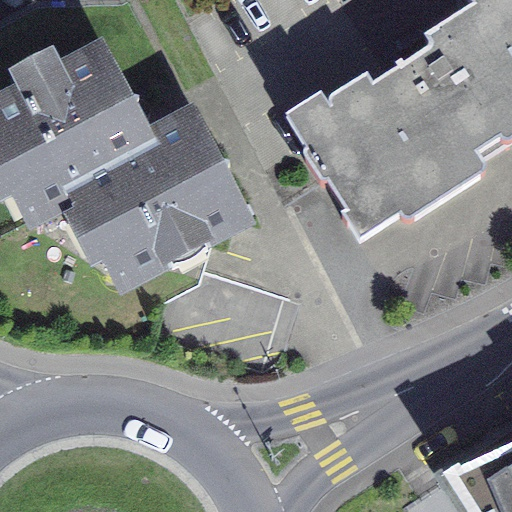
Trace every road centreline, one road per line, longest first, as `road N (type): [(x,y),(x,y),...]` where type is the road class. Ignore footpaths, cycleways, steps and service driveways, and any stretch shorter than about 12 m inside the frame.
road 1 (tertiary): [(408,388),(304,413),(178,428)]
road 2 (tertiary): [(288,511),(408,388)]
road 3 (secondary): [(178,428),(139,412),(56,410)]
